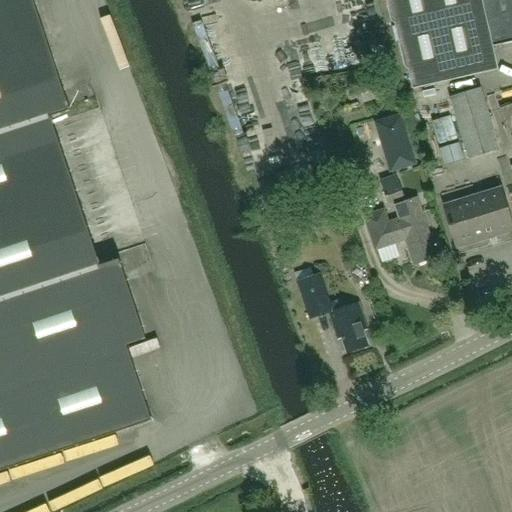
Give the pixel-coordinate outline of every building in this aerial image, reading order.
[(0,0),(0,473),(151,422),(126,346),(145,340),(119,262),(101,268),(51,119),(70,112),(32,0),(0,0)] [(511,0),(386,0),(391,21),(395,24),(405,67),(409,71),(413,90),(475,76),(469,53),(493,49),(511,44),(511,0)] [(292,58),(296,71),(311,67),(307,53),(292,58)] [(377,85),(361,90),(365,102),(380,97),(377,85)] [(481,90),(450,99),(468,160),(498,151),(481,90)] [(504,91),(486,96),(489,106),(507,101),(504,91)] [(412,128),(429,122),(424,107),(407,112),(412,128)] [(510,143),(511,147),(511,107),(498,112),(510,143)] [(417,165),(402,114),(374,122),(390,174),(411,167),(417,165)] [(511,162),(508,147),(498,150),(508,187),(511,185),(511,162)] [(398,175),(381,180),(389,204),(406,199),(398,175)] [(511,223),(503,192),(446,209),(456,242),(511,225),(511,223)] [(401,222),(388,225),(384,212),(366,217),(376,250),(407,241),(415,265),(435,259),(421,213),(416,215),(413,203),(397,208),(401,222)] [(320,273),(297,280),(309,321),(330,314),(338,340),(342,339),(347,354),(369,347),(364,333),(368,332),(359,303),(346,307),(344,298),(330,303),(320,273)] [(253,405),(227,417),(231,426),(257,414),(253,405)]
